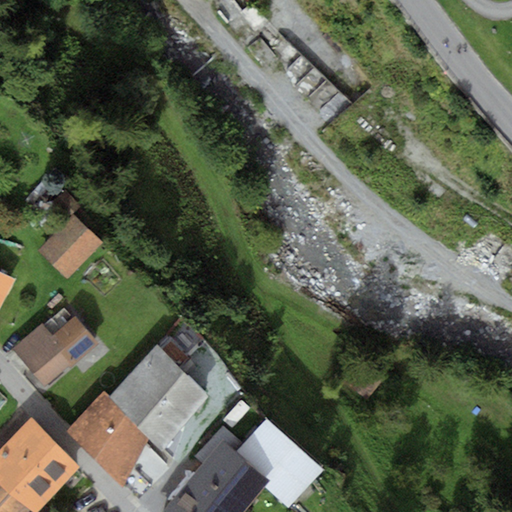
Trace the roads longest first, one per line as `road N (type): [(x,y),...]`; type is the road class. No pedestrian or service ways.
road 1 (track): [(43,0),(171,120),(217,190),(254,295)]
road 2 (residential): [(0,367),(132,511)]
road 3 (track): [(389,123),(460,187),(511,219)]
road 4 (secondary): [(414,0),(511,120)]
